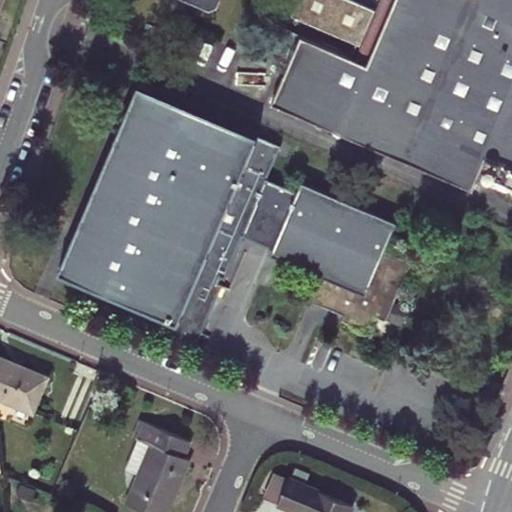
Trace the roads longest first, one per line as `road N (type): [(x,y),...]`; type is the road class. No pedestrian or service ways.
road 1 (residential): [(0,307),(253,412)]
road 2 (residential): [(253,412),(492,511)]
road 3 (residential): [(0,168),(53,0)]
